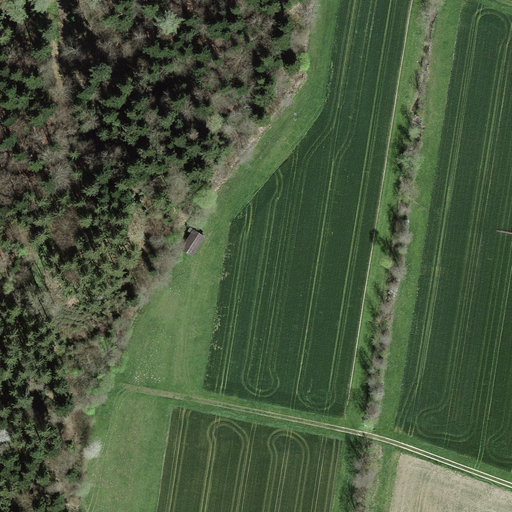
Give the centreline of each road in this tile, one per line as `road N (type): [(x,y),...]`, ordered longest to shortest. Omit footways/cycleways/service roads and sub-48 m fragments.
road 1 (track): [(339,511),(418,0)]
road 2 (track): [(8,407),(63,156),(60,0)]
road 3 (track): [(132,388),(381,438),(511,484)]
